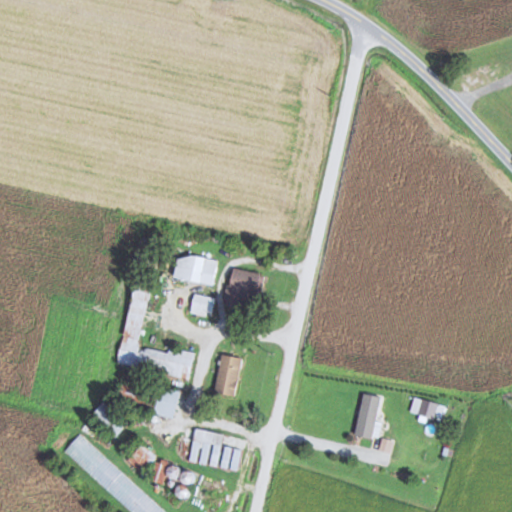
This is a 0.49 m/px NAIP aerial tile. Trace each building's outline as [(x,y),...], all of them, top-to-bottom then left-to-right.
[(216,259),(181,254),(178,279),(213,283),(216,259)] [(264,273),(233,267),(225,303),(257,310),(264,273)] [(190,379),(196,352),(168,346),(167,350),(142,345),(155,286),(136,282),(119,364),(190,379)] [(191,312),(213,316),(216,297),(194,294),(191,312)] [(245,358),(223,354),(216,392),(238,396),(245,358)] [(124,377),(118,404),(176,417),(182,390),(124,377)] [(355,435),(376,438),(382,397),(361,393),(355,435)] [(446,405),(414,396),(410,412),(442,421),(446,405)] [(115,439),(133,421),(110,397),(91,415),(115,439)] [(240,469),(244,436),(195,430),(193,448),(184,447),(182,461),(240,469)] [(133,511),(136,511),(150,497),(77,435),(63,452),(133,511)] [(131,460),(145,473),(161,456),(146,443),(131,460)]
